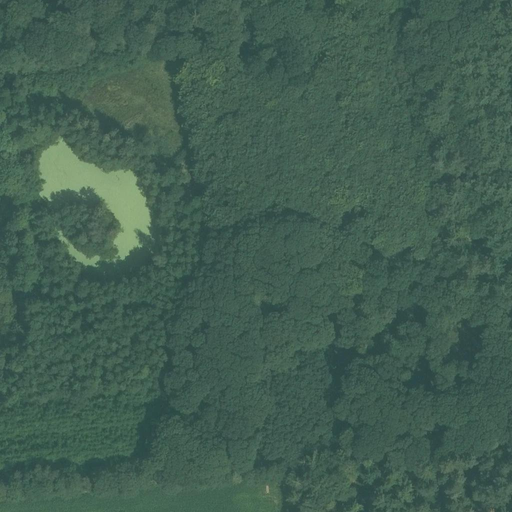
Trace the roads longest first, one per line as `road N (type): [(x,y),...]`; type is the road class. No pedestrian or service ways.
road 1 (track): [(350,454),(0,484)]
road 2 (track): [(511,299),(420,319),(342,354),(334,387),(361,511)]
road 3 (track): [(222,40),(22,86)]
road 4 (track): [(350,454),(511,418)]
